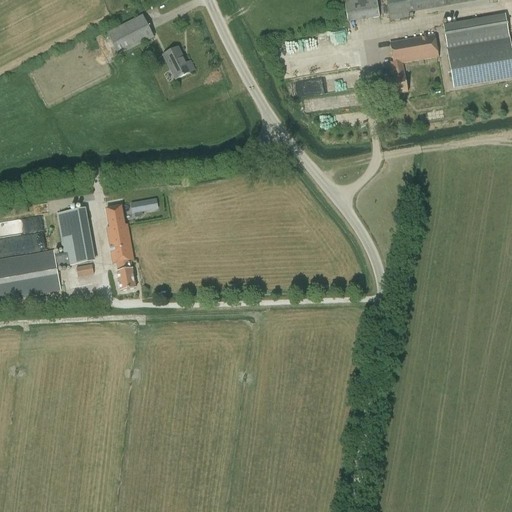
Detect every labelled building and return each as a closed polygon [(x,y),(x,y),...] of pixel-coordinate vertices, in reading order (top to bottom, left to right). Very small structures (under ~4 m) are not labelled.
[(379,18),(376,0),(367,0),(371,19),(379,18)] [(386,0),(390,21),(409,17),(405,0),(386,0)] [(143,16),(107,34),(119,56),(154,38),(143,16)] [(404,77),(402,64),(439,58),(435,36),(390,44),(395,73),(392,74),(393,79),(386,80),(389,96),(408,93),(405,77),(404,77)] [(195,70),(191,61),(186,63),(178,48),(162,56),(175,81),(195,70)] [(485,63),(450,69),(452,81),(487,75),(485,63)] [(356,128),(356,116),(321,117),(321,129),(356,128)] [(136,213),(137,217),(141,216),(141,212),(157,209),(156,201),(131,205),(132,214),(136,213)] [(107,229),(113,264),(119,263),(121,271),(117,272),(121,292),(135,289),(132,269),(130,261),(134,260),(128,225),(125,226),(122,207),(106,210),(110,228),(107,229)] [(93,262),(91,251),(64,256),(64,254),(54,256),(53,252),(0,261),(0,301),(60,291),(56,269),(93,262)] [(78,278),(94,275),(92,266),(76,269),(78,278)]
